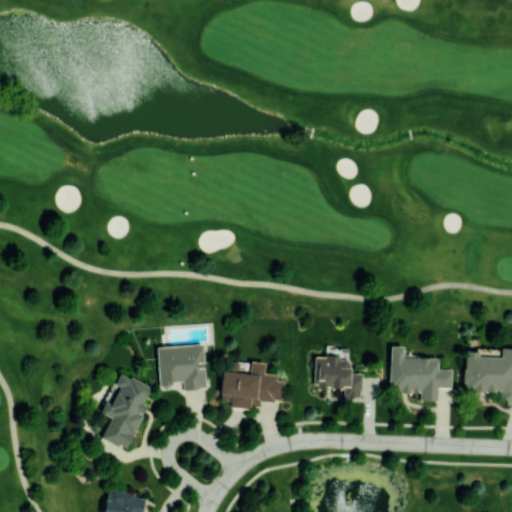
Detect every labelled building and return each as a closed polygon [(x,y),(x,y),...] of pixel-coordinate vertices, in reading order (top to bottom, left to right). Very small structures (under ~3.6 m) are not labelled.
[(155,346),(157,387),(181,385),(182,390),(203,389),(201,344),(155,346)] [(450,368),(435,368),(436,357),(401,356),(401,346),(388,345),(387,392),(418,392),(417,400),(435,400),(436,387),(450,387),(450,368)] [(313,356),(312,388),(342,388),(342,397),(359,397),(360,373),(347,372),(348,348),(324,347),(324,356),(313,356)] [(462,350),(460,389),(499,391),(498,399),(511,399),(511,348),(499,347),(499,357),(476,356),(477,351),(462,350)] [(280,402),(282,380),(275,379),(275,374),(262,373),(263,361),(249,360),(248,373),(218,370),(216,399),(228,400),(228,406),(249,408),(249,405),(258,406),(259,400),(280,402)] [(149,386),(118,372),(111,385),(110,385),(98,411),(108,416),(99,436),(124,448),(145,404),(142,402),(149,386)] [(143,511),(146,495),(105,489),(101,511),(143,511)]
